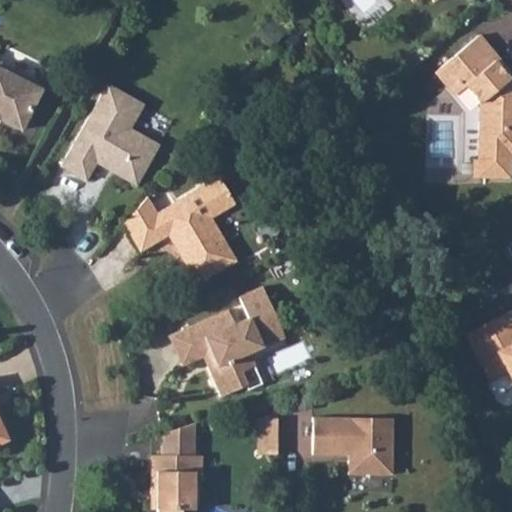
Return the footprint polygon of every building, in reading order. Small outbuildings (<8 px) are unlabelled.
[(483,173),(511,174),(511,72),(498,57),(498,48),(483,31),(440,67),(453,82),(473,83),(485,97),(483,157),(483,173)] [(0,121),(20,131),(42,86),(0,65),(0,121)] [(107,85),(60,167),(85,182),(96,164),(129,183),(139,180),(158,146),(129,129),(143,105),(107,85)] [(146,198),(123,225),(140,253),(170,235),(189,268),(187,269),(196,285),(235,262),(210,219),(234,205),(218,178),(156,215),(146,198)] [(175,334),(188,364),(202,357),(220,398),(245,387),(239,373),(254,367),(248,354),(261,348),(255,332),(277,323),(261,288),(238,298),(247,319),(234,325),(227,311),(175,334)] [(464,342),(486,382),(503,373),(511,387),(511,386),(511,327),(507,318),(464,342)] [(255,332),(261,348),(284,338),(277,323),(255,332)] [(175,334),(168,337),(181,367),(188,364),(175,334)] [(254,367),(239,373),(245,387),(247,391),(262,385),(254,367)] [(392,419),(312,418),(312,455),(352,455),(352,461),(348,461),(348,475),(391,475),(392,419)] [(277,454),(277,419),(263,419),(263,454),(277,454)] [(156,510),(155,511),(180,511),(181,510),(193,510),(193,474),(201,474),(201,456),(150,456),(150,494),(155,494),(155,510),(156,510)]
